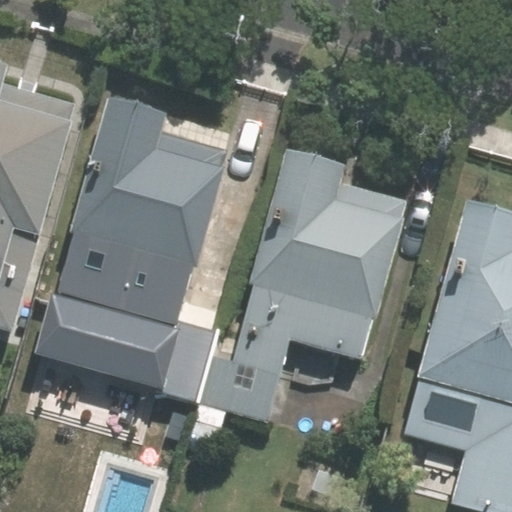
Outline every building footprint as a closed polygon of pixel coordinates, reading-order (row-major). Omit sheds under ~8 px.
[(0,91),(3,81),(0,80),(0,317),(18,322),(71,137),(61,134),(64,120),(0,102),(0,91)] [(173,117),(115,100),(48,335),(113,353),(131,292),(186,308),(230,153),(168,135),(173,117)] [(362,170),(302,153),(243,362),(221,356),(207,403),(275,423),(299,339),(372,360),(383,320),(390,322),(424,201),(359,182),(362,170)] [(511,511),(511,211),(472,200),(400,439),(469,460),(456,501),(491,511),(511,511)] [(200,398),(219,332),(183,322),(164,389),(200,398)]
